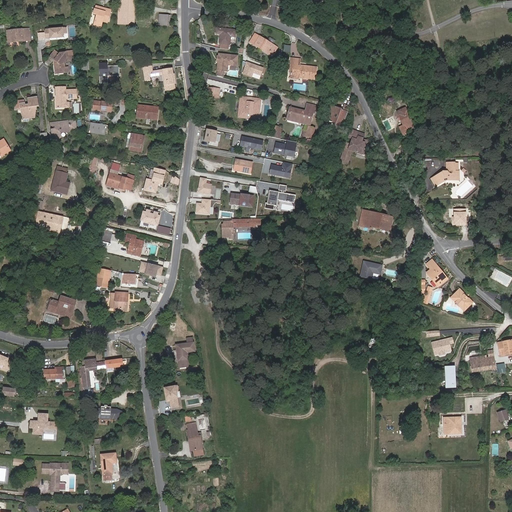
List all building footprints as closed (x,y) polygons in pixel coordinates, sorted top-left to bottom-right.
[(105,12),(95,9),(94,13),(97,14),(94,25),(101,27),(103,22),(107,23),(111,10),(106,8),(105,12)] [(64,33),(63,27),(45,29),(46,39),(64,38),(64,33)] [(25,36),(29,35),(29,29),(7,31),(8,43),(26,41),(25,36)] [(235,37),(236,30),(217,29),(216,34),(221,34),(220,44),(221,44),(220,49),(229,50),(229,45),(230,45),(231,37),(235,37)] [(271,50),(275,53),(277,48),(255,34),(250,43),(269,54),(271,50)] [(65,73),(65,68),(64,62),(65,62),(73,60),(72,51),(60,52),(60,54),(59,54),(55,51),(50,56),(53,59),(55,61),(56,64),(54,65),(55,74),(65,73)] [(217,76),(223,78),(224,72),(226,72),(226,65),(228,64),(229,64),(230,66),(236,66),(237,57),(219,55),(219,57),(220,59),(220,62),(218,61),(218,62),(217,76)] [(300,60),(292,59),(290,73),(292,73),(291,78),(298,79),(299,78),(314,79),(314,74),(315,75),(316,68),(299,66),(300,60)] [(246,61),(242,73),(261,79),(265,66),(246,61)] [(105,71),(101,71),(101,84),(108,83),(108,76),(119,76),(119,66),(108,66),(105,66),(105,71)] [(174,74),(173,68),(153,71),(152,66),(143,67),(145,81),(150,80),(150,78),(162,76),(165,91),(176,90),(175,84),(174,84),(173,74),(174,74)] [(152,79),(160,78),(162,91),(165,91),(162,76),(150,78),(150,80),(152,80),(152,79)] [(76,89),(66,90),(64,90),(64,87),(55,88),(55,95),(57,95),(57,98),(55,98),(56,109),(66,109),(65,104),(67,103),(67,100),(77,99),(76,89)] [(36,110),(36,106),(38,105),(37,97),(28,98),(28,102),(28,104),(26,105),(26,103),(25,103),(25,100),(19,101),(17,103),(18,108),(21,108),(21,112),(22,112),(23,119),(35,117),(34,111),(36,110)] [(249,101),(249,98),(242,98),(241,102),(240,102),(238,113),(240,113),(239,117),(257,119),(257,118),(258,118),(260,102),(258,102),(258,99),(252,99),(252,101),(249,101)] [(112,102),(93,100),(92,110),(111,112),(112,102)] [(301,112),(302,110),(290,108),(288,117),(300,120),(299,123),(309,125),(312,113),(314,114),(316,106),(307,104),(306,111),(305,113),(301,112)] [(136,117),(157,120),(158,107),(137,105),(137,106),(135,106),(134,116),(136,117)] [(333,111),(330,109),(328,115),(326,120),(336,124),(336,125),(340,127),(342,123),(343,123),(349,108),(344,106),(343,111),(334,107),(333,111)] [(405,129),(413,125),(406,108),(397,112),(405,129)] [(61,131),(70,129),(77,129),(76,120),(53,123),(53,126),(56,125),(56,128),(51,129),(53,144),(62,138),(61,132),(61,131)] [(105,135),(107,125),(91,123),(89,132),(105,135)] [(280,139),(282,127),(274,126),(272,137),(280,139)] [(313,138),(315,128),(309,127),(308,126),(306,136),(313,138)] [(218,132),(207,129),(204,142),(215,144),(218,132)] [(367,153),(368,140),(366,140),(365,141),(363,140),(365,134),(352,129),(349,137),(353,138),(351,144),(347,142),(345,148),(347,148),(346,150),(345,149),(340,161),(346,163),(348,158),(350,159),(353,150),(358,152),(358,151),(363,153),(367,153)] [(142,141),(144,141),(144,136),(128,134),(127,146),(130,146),(129,150),(140,152),(142,141)] [(264,141),(242,136),(240,146),(262,152),(264,141)] [(0,150),(3,155),(10,151),(4,139),(0,141),(0,150)] [(287,145),(276,143),(274,153),(295,157),(298,142),(288,140),(287,145)] [(95,168),(98,158),(89,156),(88,160),(88,161),(90,167),(95,168)] [(237,165),(236,171),(251,174),(252,163),(236,160),(235,164),(237,165)] [(283,167),(272,165),(270,175),(291,179),(294,164),(284,162),(283,167)] [(447,180),(452,179),(451,162),(446,162),(447,169),(447,171),(443,172),(431,178),(436,186),(444,181),(446,181),(447,180)] [(57,171),(52,191),(66,195),(68,189),(62,187),(65,174),(57,171)] [(127,188),(131,189),(134,181),(117,176),(110,174),(107,184),(119,188),(126,190),(126,189),(127,188)] [(155,187),(157,188),(158,182),(142,178),(139,188),(154,192),(155,187)] [(211,195),(212,185),(206,184),(207,179),(201,178),(198,193),(211,195)] [(295,203),(296,195),(284,193),(284,192),(286,192),(287,186),(280,185),(279,191),(282,191),(282,193),(270,191),(268,204),(266,203),(265,209),(274,210),(275,206),(277,206),(278,200),(295,203)] [(231,204),(252,206),(253,196),(232,194),(231,204)] [(209,214),(210,200),(203,199),(203,204),(197,204),(197,213),(209,214)] [(159,225),(161,212),(142,209),(140,222),(159,225)] [(393,218),(392,218),(386,216),(386,214),(383,213),(383,215),(376,213),(376,214),(375,216),(372,215),(372,213),(365,211),(364,218),(367,219),(365,227),(371,229),(372,226),(385,229),(385,231),(389,232),(392,221),(393,218)] [(255,227),(255,226),(255,220),(232,220),(232,222),(224,222),(224,225),(222,225),(223,238),(230,237),(230,239),(233,239),(233,227),(255,227)] [(102,230),(100,239),(110,241),(112,232),(102,230)] [(125,242),(130,243),(131,239),(136,240),(136,236),(127,234),(125,242)] [(131,239),(130,243),(128,253),(140,256),(142,247),(141,247),(142,241),(136,240),(131,239)] [(426,264),(430,270),(436,264),(432,259),(426,264)] [(381,273),(383,264),(365,260),(361,275),(373,278),(374,272),(381,273)] [(161,275),(163,267),(145,263),(144,267),(141,267),(140,271),(144,273),(144,272),(146,272),(146,273),(146,275),(155,277),(156,275),(156,274),(161,275)] [(436,264),(430,270),(427,273),(438,286),(448,278),(443,272),(442,273),(440,270),(441,270),(436,264)] [(135,285),(135,274),(127,274),(127,284),(135,285)] [(465,292),(461,288),(452,298),(457,303),(457,304),(459,306),(461,306),(466,311),(475,301),(471,297),(468,297),(465,294),(465,292)] [(115,303),(114,303),(111,303),(110,308),(113,308),(115,308),(115,309),(125,310),(126,297),(128,297),(128,294),(119,293),(117,293),(116,293),(116,294),(116,297),(115,303)] [(60,301),(74,305),(75,301),(61,297),(60,301)] [(125,310),(115,309),(115,311),(127,311),(128,297),(126,297),(125,310)] [(53,308),(52,312),(70,317),(72,312),(71,311),(71,309),(73,310),(74,305),(60,301),(59,303),(51,300),(49,307),(53,308)] [(178,351),(177,351),(178,361),(188,360),(187,353),(194,351),(193,343),(192,343),(191,338),(187,339),(188,344),(178,345),(178,351)] [(453,343),(452,338),(431,343),(434,355),(439,354),(439,356),(445,354),(444,353),(443,350),(450,348),(449,344),(453,343)] [(511,354),(511,340),(496,343),(498,356),(504,355),(511,354)] [(496,369),(493,350),(488,351),(488,353),(489,355),(489,357),(487,357),(486,355),(470,358),(473,372),(496,369)] [(13,359),(0,354),(0,365),(9,369),(13,359)] [(91,390),(88,372),(97,370),(97,369),(105,368),(104,362),(96,363),(96,359),(85,360),(86,367),(81,367),(84,396),(93,394),(93,390),(91,390)] [(123,367),(122,359),(105,361),(105,362),(105,363),(105,365),(106,368),(106,369),(123,367)] [(188,360),(178,361),(179,368),(189,367),(188,360)] [(62,367),(59,367),(55,367),(55,370),(44,370),(44,379),(63,378),(62,367)] [(447,372),(454,371),(454,367),(445,368),(446,376),(447,388),(448,388),(447,372)] [(455,388),(454,371),(447,372),(448,388),(455,388)] [(179,385),(164,387),(166,401),(170,400),(171,408),(180,407),(179,399),(181,398),(179,385)] [(118,420),(122,412),(117,410),(111,409),(111,407),(108,407),(108,405),(104,405),(104,407),(101,406),(101,409),(96,409),(95,417),(100,417),(100,418),(111,419),(111,418),(113,418),(118,420)] [(501,422),(508,419),(505,411),(498,413),(501,422)] [(39,422),(31,421),(31,428),(34,428),(34,433),(43,434),(43,428),(51,429),(52,422),(47,422),(48,414),(39,414),(39,418),(40,418),(40,421),(39,422)] [(462,434),(461,418),(449,418),(449,434),(462,434)] [(203,454),(201,440),(200,436),(198,437),(197,434),(195,423),(188,424),(189,431),(188,431),(189,441),(190,440),(192,451),(193,450),(194,456),(203,454)] [(101,455),(104,480),(112,479),(111,474),(112,474),(111,463),(116,463),(115,454),(101,455)] [(59,475),(61,475),(61,474),(68,474),(69,466),(62,466),(62,464),(50,464),(51,465),(43,465),(43,474),(51,474),(52,475),(53,475),(53,484),(57,484),(57,480),(59,477),(59,475)]
